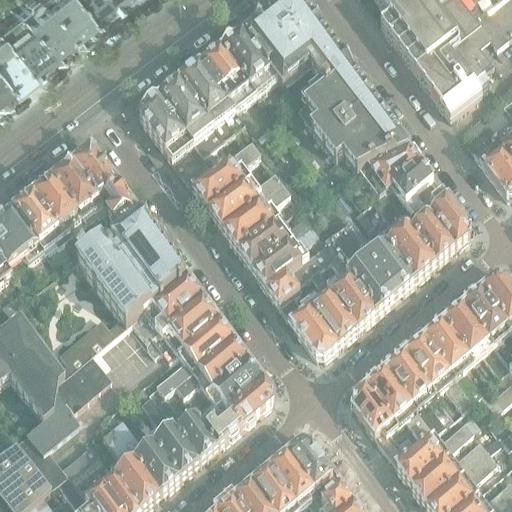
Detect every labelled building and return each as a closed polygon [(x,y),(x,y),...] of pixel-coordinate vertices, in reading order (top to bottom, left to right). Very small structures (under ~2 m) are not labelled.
[(65,41),(34,0),(24,0),(21,2),(22,7),(15,12),(6,0),(2,3),(8,12),(44,58),(52,52),(65,41)] [(86,25),(67,0),(34,0),(65,41),(65,42),(86,25)] [(105,10),(97,0),(67,0),(86,25),(93,21),(92,20),(105,10)] [(118,0),(97,0),(105,10),(106,9),(107,10),(113,5),(112,5),(118,0)] [(477,81),(478,80),(481,83),(494,73),(480,56),(490,49),(496,57),(511,44),(511,0),(370,0),(391,26),(382,33),(384,36),(383,36),(451,128),(481,104),(481,103),(489,97),(477,81)] [(389,127),(366,96),(352,77),(301,7),(290,5),(264,25),(264,24),(252,33),(253,34),(242,42),(277,88),(282,95),(302,80),(310,92),(303,97),(307,102),(301,106),(305,112),(297,118),(334,170),(343,164),(361,189),(408,153),(389,127)] [(44,58),(8,12),(0,17),(0,24),(0,25),(0,24),(0,45),(22,74),(30,68),(44,58)] [(277,88),(242,42),(235,47),(221,58),(239,81),(255,104),(277,88)] [(22,74),(0,45),(0,84),(3,89),(22,74)] [(255,104),(239,81),(221,58),(200,74),(206,81),(235,119),(255,104)] [(235,119),(206,81),(200,74),(179,90),(224,149),(245,133),(235,119)] [(224,149),(179,90),(158,106),(175,128),(194,154),(202,165),(224,149)] [(194,154),(175,128),(158,106),(142,118),(140,127),(157,150),(165,161),(172,169),(194,154)] [(511,170),(498,153),(482,131),(462,146),(507,206),(511,207),(511,170)] [(511,137),(499,147),(502,150),(498,153),(511,170),(511,137)] [(251,187),(243,175),(247,176),(261,165),(252,153),(234,166),(241,175),(235,179),(229,170),(194,197),(193,196),(192,197),(207,218),(251,187)] [(408,153),(361,189),(374,207),(384,201),(393,195),(422,172),(408,153)] [(123,199),(104,173),(95,161),(87,160),(73,171),(105,212),(123,199)] [(211,178),(204,167),(198,172),(205,183),(211,178)] [(105,212),(73,171),(65,177),(53,186),(84,227),(100,216),(105,212)] [(205,183),(198,172),(192,176),(196,181),(199,187),(205,183)] [(405,212),(435,189),(422,172),(393,195),(405,212)] [(185,189),(196,181),(192,176),(182,183),(185,189)] [(189,194),(199,187),(196,181),(185,189),(189,194)] [(222,239),(283,195),(275,185),(261,195),(261,201),(251,187),(207,218),(222,239)] [(84,227),(53,186),(32,203),(63,244),(84,227)] [(428,220),(447,205),(435,189),(405,212),(414,224),(417,228),(428,220)] [(281,227),(272,215),(277,215),(290,205),(283,195),(222,239),(236,257),(281,227)] [(139,221),(129,207),(123,199),(105,212),(100,216),(116,237),(139,221)] [(436,274),(406,230),(384,201),(374,207),(372,209),(393,236),(382,245),(415,292),(436,274)] [(63,244),(32,203),(13,217),(39,252),(43,257),(60,245),(60,246),(63,244)] [(470,237),(465,230),(447,205),(428,220),(455,258),(469,246),(470,246),(471,237),(470,237)] [(39,252),(13,217),(0,227),(0,266),(8,277),(39,252)] [(455,258),(428,220),(417,228),(414,224),(406,230),(436,274),(455,258)] [(92,365),(125,337),(144,322),(186,286),(152,239),(139,221),(116,237),(75,269),(119,328),(109,336),(102,327),(59,362),(66,372),(59,378),(21,327),(0,342),(0,395),(10,388),(40,430),(26,446),(43,466),(80,436),(69,422),(55,400),(61,391),(93,365),(92,365)] [(374,234),(365,221),(358,226),(371,243),(377,239),(374,234)] [(250,277),(311,234),(304,224),(288,236),(281,227),(236,257),(237,259),(246,271),(250,277)] [(415,292),(382,245),(370,253),(352,230),(324,251),(325,252),(335,266),(346,282),(376,325),(415,292)] [(285,282),(308,264),(302,256),(318,244),(311,234),(250,277),(257,286),(265,297),(285,282)] [(358,340),(328,296),(325,292),(328,290),(319,278),(335,266),(325,252),(308,264),(285,282),(295,295),(310,284),(323,301),(308,312),(340,356),(346,350),(358,340)] [(0,289),(11,281),(8,277),(0,266),(0,289)] [(282,314),(300,301),(295,295),(285,282),(265,297),(266,298),(287,327),(290,325),(282,314)] [(376,325),(346,282),(328,296),(358,340),(365,334),(376,325)] [(187,286),(186,286),(144,322),(157,338),(147,351),(148,351),(147,353),(146,354),(154,365),(168,354),(176,365),(177,364),(218,328),(187,286)] [(511,294),(510,292),(507,288),(507,287),(496,286),(482,298),(511,338),(511,294)] [(8,321),(28,304),(22,297),(2,314),(8,321)] [(511,339),(511,338),(482,298),(463,314),(509,378),(511,375),(511,358),(503,346),(511,339)] [(308,312),(290,325),(287,327),(316,367),(325,368),(339,356),(340,356),(308,312)] [(509,378),(463,314),(443,331),(474,371),(484,364),(499,385),(509,378)] [(176,398),(233,349),(218,328),(177,364),(185,375),(182,375),(149,403),(151,407),(157,414),(176,398)] [(474,371),(443,331),(424,347),(472,410),(483,402),(474,389),(465,377),(474,371)] [(472,410),(424,347),(406,362),(436,403),(446,397),(462,419),(472,410)] [(206,402),(248,369),(233,349),(176,398),(181,404),(183,407),(197,396),(198,391),(206,402)] [(436,403),(406,362),(386,379),(435,441),(445,433),(428,410),(436,403)] [(69,422),(112,389),(93,365),(61,391),(55,400),(69,422)] [(204,436),(262,387),(248,369),(206,402),(213,412),(196,424),(204,436)] [(511,375),(509,378),(511,382),(511,390),(494,405),(497,409),(502,417),(511,408),(511,375)] [(435,441),(386,379),(367,395),(397,435),(406,428),(423,452),(435,441)] [(220,456),(272,412),(273,403),(262,387),(204,436),(220,456)] [(389,441),(397,435),(367,395),(354,406),(352,417),(353,417),(396,476),(414,458),(403,442),(394,448),(389,441)] [(220,456),(204,436),(196,424),(191,418),(181,425),(171,412),(181,404),(176,398),(157,414),(200,473),(220,456)] [(200,473),(157,414),(151,407),(141,415),(158,435),(159,433),(161,435),(149,446),(181,488),(193,479),(200,473)] [(450,461),(479,435),(470,424),(441,450),(435,441),(423,452),(414,458),(396,476),(411,497),(450,461)] [(181,488),(149,446),(136,456),(137,450),(122,430),(114,437),(163,504),(169,499),(181,488)] [(163,504),(114,437),(103,447),(117,467),(119,466),(123,467),(110,477),(135,511),(153,511),(154,511),(163,504)] [(511,453),(511,447),(507,442),(500,448),(509,457),(511,453)] [(422,511),(429,511),(488,460),(502,451),(496,443),(483,453),(480,449),(456,470),(450,461),(411,497),(422,511)] [(350,511),(352,511),(323,470),(311,454),(308,451),(302,450),(298,452),(298,453),(289,461),(326,511),(350,511)] [(49,511),(44,506),(53,498),(17,454),(2,465),(37,511),(49,511)] [(467,511),(479,502),(473,494),(497,472),(488,460),(429,511),(467,511)] [(326,511),(289,461),(270,477),(296,511),(307,511),(308,511),(307,511),(326,511)] [(37,511),(2,465),(0,466),(0,502),(7,511),(37,511)] [(135,511),(110,477),(102,467),(94,474),(108,491),(104,494),(117,511),(135,511)] [(117,511),(104,494),(108,491),(94,474),(79,486),(72,477),(67,481),(92,511),(117,511)] [(296,511),(270,477),(253,491),(266,511),(296,511)] [(92,511),(67,481),(55,491),(72,511),(92,511)] [(506,511),(511,507),(511,492),(510,490),(486,511),(479,502),(467,511),(506,511)] [(266,511),(253,491),(236,506),(240,511),(266,511)]
